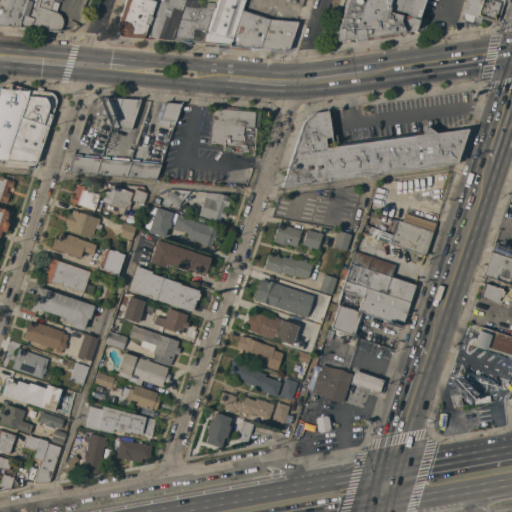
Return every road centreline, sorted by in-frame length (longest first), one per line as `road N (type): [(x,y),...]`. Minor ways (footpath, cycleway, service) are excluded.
road 1 (residential): [(323,0),(175,456),(175,479)]
road 2 (residential): [(108,0),(0,326)]
road 3 (residential): [(328,484),(300,468),(263,463),(0,510)]
road 4 (primary): [(392,471),(171,511)]
road 5 (primary): [(490,165),(431,342)]
road 6 (primary): [(431,342),(392,471)]
road 7 (primary): [(384,504),(511,483)]
road 8 (primary): [(511,449),(392,471)]
